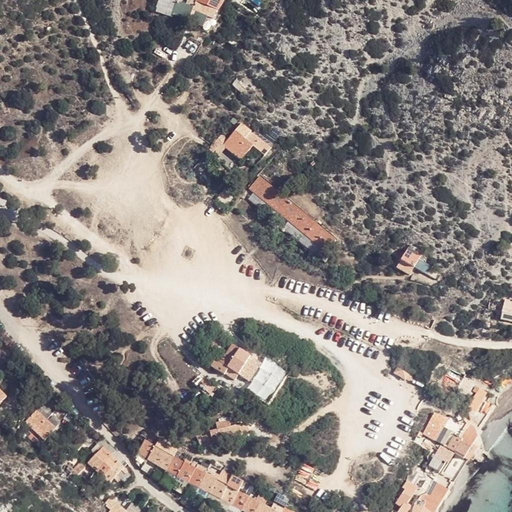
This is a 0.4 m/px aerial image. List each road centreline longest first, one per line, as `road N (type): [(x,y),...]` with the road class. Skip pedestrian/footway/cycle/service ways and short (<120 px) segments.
road 1 (track): [(511,345),(466,344),(245,284),(166,218)]
road 2 (track): [(19,186),(50,202),(146,288)]
road 3 (unclassified): [(99,424),(0,307)]
road 4 (track): [(43,183),(137,195),(166,218)]
